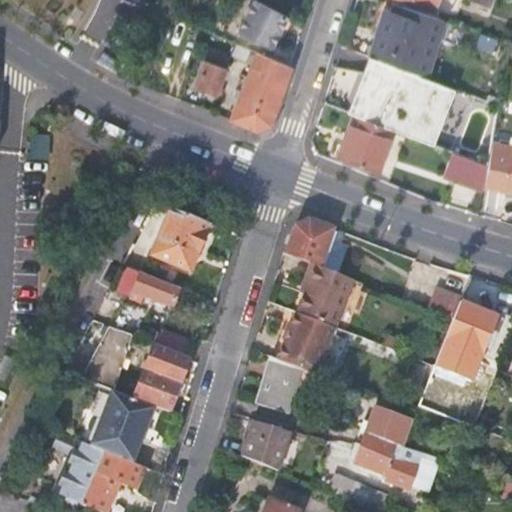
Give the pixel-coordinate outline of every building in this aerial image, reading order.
[(287,14),(260,0),(255,0),(241,29),(271,45),(287,14)] [(410,0),(435,9),(438,0),(410,0)] [(445,19),(405,5),(402,14),(385,8),(370,56),(382,59),(427,76),(445,19)] [(499,38),(483,32),(479,43),(495,49),(499,38)] [(231,56),(211,49),(207,59),(197,84),(223,95),(225,89),(220,87),(231,56)] [(259,51),(230,116),(256,128),(270,123),(292,64),(259,51)] [(376,76),(382,59),(370,56),(365,72),(376,76)] [(365,72),(350,112),(357,115),(392,128),(434,144),(456,87),(427,76),(382,59),(376,76),(365,72)] [(328,101),(350,107),(361,70),(339,64),(328,101)] [(392,128),(357,115),(353,125),(341,157),(378,170),(392,128)] [(49,135),(29,134),(27,159),(48,160),(49,135)] [(488,165),(488,171),(490,171),(488,187),(508,190),(507,196),(511,196),(511,146),(493,143),(488,165)] [(445,174),(484,188),(488,171),(488,165),(464,156),(451,151),(445,174)] [(207,223),(170,209),(152,255),(190,269),(207,223)] [(320,264),(334,227),(309,218),(296,225),(287,252),(311,262),(320,264)] [(296,314),(333,328),(353,278),(311,262),(303,282),(308,284),(304,294),(296,314)] [(178,287),(127,268),(118,292),(139,301),(142,295),(171,305),(178,287)] [(308,284),(303,282),(299,292),(304,294),(308,284)] [(460,301),(462,298),(436,288),(429,308),(454,318),(460,301)] [(109,325),(134,335),(139,337),(149,312),(120,301),(109,325)] [(497,316),(460,301),(454,318),(434,366),(471,381),(497,316)] [(310,373),(315,375),(333,328),(296,314),(295,313),(291,324),(277,360),(302,370),(310,373)] [(285,322),(272,358),(277,360),(291,324),(285,322)] [(70,361),(64,373),(113,391),(123,364),(128,366),(133,353),(128,351),(134,335),(109,325),(101,323),(84,368),(70,361)] [(156,344),(188,356),(193,342),(162,330),(156,344)] [(387,336),(383,347),(397,352),(401,341),(387,336)] [(153,343),(133,398),(153,406),(168,412),(188,356),(156,344),(153,343)] [(256,404),(286,413),(296,385),(299,376),(301,376),(302,370),(277,360),(272,358),(256,404)] [(415,378),(428,383),(434,368),(420,363),(415,378)] [(299,376),(296,385),(305,387),(310,373),(302,370),(301,376),(299,376)] [(113,391),(90,445),(103,450),(132,461),(140,440),(137,438),(142,427),(145,428),(153,406),(133,398),(113,391)] [(411,482),(422,449),(403,442),(409,418),(375,406),(356,460),(393,473),(391,479),(410,485),(411,482)] [(252,421),(241,457),(279,472),(290,433),(252,421)] [(36,425),(28,440),(38,441),(68,454),(64,463),(75,467),(63,495),(82,502),(103,450),(90,445),(36,425)] [(439,454),(422,449),(411,482),(429,488),(439,454)] [(103,450),(82,502),(81,505),(96,511),(99,511),(105,511),(119,481),(135,486),(143,465),(132,461),(103,450)] [(75,467),(64,463),(53,491),(63,495),(75,467)] [(361,504),(367,487),(338,476),(331,492),(361,504)] [(385,501),(387,494),(367,487),(361,504),(382,511),(385,501)] [(3,492),(0,498),(0,511),(26,511),(30,502),(3,492)] [(299,511),(300,510),(261,495),(255,511),(299,511)]
